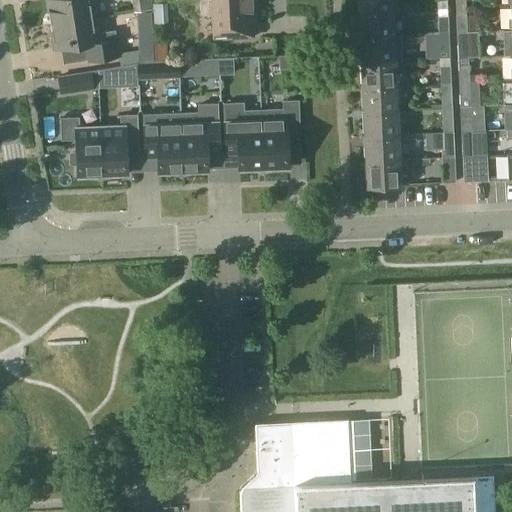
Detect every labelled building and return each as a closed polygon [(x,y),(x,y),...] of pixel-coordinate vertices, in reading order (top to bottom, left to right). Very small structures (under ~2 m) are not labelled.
[(50,23),(90,17),(88,3),(94,2),(93,0),(45,0),(47,11),(48,11),(50,23)] [(150,0),(131,0),(133,10),(151,7),(150,0)] [(198,0),(200,14),(211,13),(212,38),(252,36),(252,24),(255,21),(253,0),(198,0)] [(357,0),(358,11),(391,10),(390,0),(357,0)] [(162,1),(152,2),(153,22),(163,22),(168,22),(166,1),(162,1)] [(437,32),(448,32),(447,7),(436,8),(437,32)] [(359,36),(392,34),(391,10),(358,11),(359,36)] [(456,31),(466,31),(465,14),(455,15),(456,31)] [(90,17),(50,23),(52,36),(51,36),(53,48),(83,43),(86,59),(118,54),(114,29),(98,32),(97,27),(92,28),(90,17)] [(503,54),(511,53),(511,28),(511,29),(502,29),(503,54)] [(466,31),(456,31),(456,48),(466,48),(466,31)] [(438,57),(449,56),(448,32),(437,32),(438,57)] [(392,34),(359,36),(360,60),(393,59),(401,58),(400,34),(392,34)] [(167,43),(151,44),(153,60),(168,57),(167,43)] [(302,53),(278,54),(279,66),(303,67),(302,53)] [(440,81),(450,81),(449,56),(438,57),(440,81)] [(219,74),(233,74),(233,57),(218,58),(219,74)] [(219,74),(218,58),(181,59),(182,75),(219,74)] [(139,76),(182,75),(181,59),(139,61),(139,76)] [(361,85),(394,83),(393,59),(360,60),(361,85)] [(137,85),(136,61),(98,69),(100,84),(137,85)] [(457,81),(477,80),(477,74),(468,74),(467,64),(457,64),(457,81)] [(98,69),(58,76),(61,91),(100,84),(98,69)] [(457,81),(458,98),(478,97),(477,80),(457,81)] [(441,107),(451,106),(450,81),(440,81),(441,107)] [(362,110),(395,108),(394,83),(361,85),(362,110)] [(283,109),(260,110),(263,171),(277,168),(277,165),(287,165),(286,141),(299,141),(298,100),(283,101),(283,109)] [(241,102),(222,103),(224,144),(237,143),(238,167),(248,166),(248,169),(262,171),(263,171),(260,110),(242,110),(241,102)] [(198,112),(180,113),(182,175),(183,174),(197,171),(197,169),(206,168),(205,145),(219,144),(218,104),(198,104),(198,112)] [(442,131),(452,131),(451,106),(441,107),(442,131)] [(364,134),(397,133),(395,108),(362,110),(364,134)] [(180,113),(142,115),(143,147),(157,146),(158,170),(167,170),(167,172),(181,174),(182,175),(180,113)] [(460,130),(470,130),(470,113),(459,114),(460,130)] [(102,177),(116,174),(116,172),(125,171),(125,147),(138,147),(137,115),(119,115),(120,125),(100,126),(101,178),(102,177)] [(61,139),(76,139),(76,152),(74,152),(74,163),(77,162),(77,173),(87,173),(87,175),(101,177),(101,178),(100,126),(79,127),(79,116),(60,117),(61,139)] [(461,155),(471,155),(470,130),(460,130),(461,155)] [(442,131),(443,148),(453,148),(452,131),(442,131)] [(398,158),(397,133),(364,134),(365,159),(398,158)] [(471,155),(461,155),(462,181),(475,181),(474,155),(471,155)] [(440,156),(442,181),(454,181),(453,156),(440,156)] [(398,158),(365,159),(366,185),(399,184),(407,183),(406,157),(398,158)] [(287,205),(287,181),(253,182),(254,206),(287,205)] [(239,490),(238,494),(238,511),(494,511),(492,474),(400,478),(395,478),(394,478),(374,479),(351,481),(348,419),(348,418),(298,420),(294,421),(275,422),(273,422),(253,423),(254,445),(255,448),(255,455),(256,469),(255,472),(254,474),(252,476),(243,484),(240,487),(239,490)] [(0,464),(28,463),(27,433),(0,434),(0,464)]
